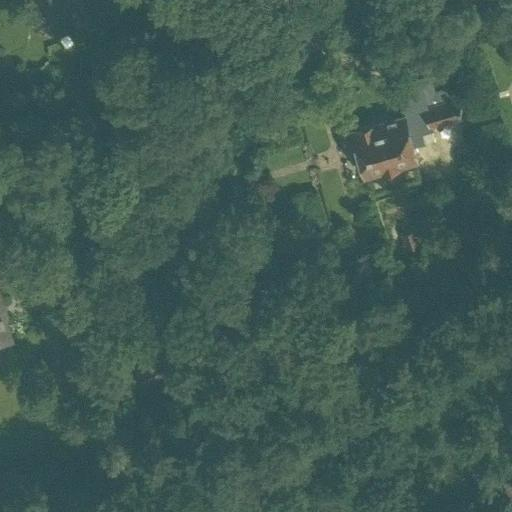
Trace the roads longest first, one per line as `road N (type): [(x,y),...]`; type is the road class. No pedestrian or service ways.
road 1 (track): [(174,511),(511,336)]
road 2 (track): [(383,402),(358,340),(442,292),(454,275),(460,219),(448,177)]
